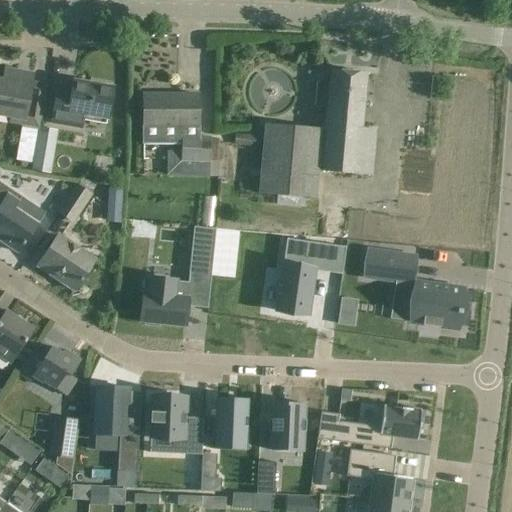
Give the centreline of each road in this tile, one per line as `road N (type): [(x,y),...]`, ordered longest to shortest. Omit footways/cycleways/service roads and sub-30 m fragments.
road 1 (residential): [(490,373),(130,357),(0,268)]
road 2 (unclassified): [(394,19),(217,8),(0,9)]
road 3 (residential): [(490,373),(511,181)]
road 4 (residential): [(474,511),(490,373)]
